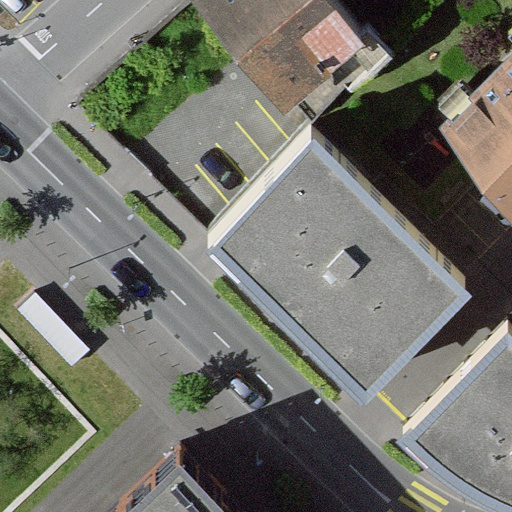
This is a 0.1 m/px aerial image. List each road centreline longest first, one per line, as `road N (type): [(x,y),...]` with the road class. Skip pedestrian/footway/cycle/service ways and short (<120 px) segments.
road 1 (tertiary): [(0,130),(401,511)]
road 2 (residential): [(0,116),(135,0)]
